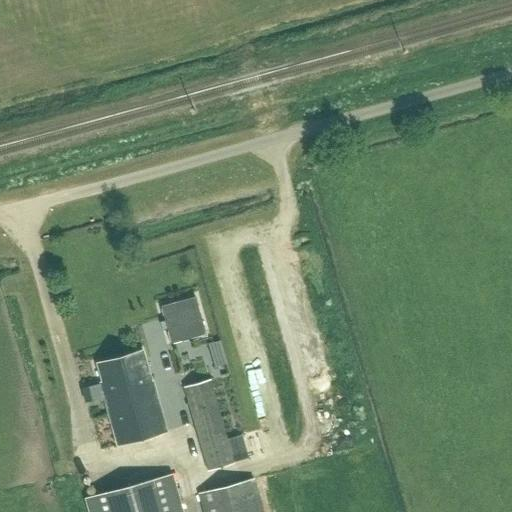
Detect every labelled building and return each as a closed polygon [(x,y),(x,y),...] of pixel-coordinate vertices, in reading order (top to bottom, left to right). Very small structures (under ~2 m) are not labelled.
[(162,305),(172,342),(207,333),(197,296),(162,305)] [(219,341),(208,344),(211,356),(223,353),(219,341)] [(113,446),(163,432),(149,382),(145,384),(137,352),(95,364),(100,383),(96,384),(113,446)] [(234,466),(210,382),(184,389),(208,473),(234,466)] [(241,436),(226,440),(229,451),(245,447),(241,436)] [(88,511),(181,511),(171,474),(85,498),(88,511)] [(262,511),(253,479),(199,495),(203,511),(262,511)]
